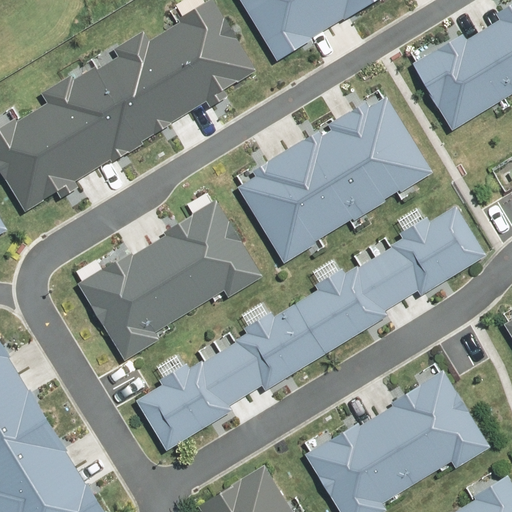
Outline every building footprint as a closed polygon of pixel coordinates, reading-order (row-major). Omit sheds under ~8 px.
[(52,105),(0,137),(0,162),(31,213),(83,182),(77,173),(206,94),(211,103),(267,68),(224,0),(155,43),(149,33),(47,96),(52,105)] [(248,0),(285,58),(378,0),(248,0)] [(457,122),(511,89),(511,1),(508,4),(511,9),(511,12),(465,40),(460,31),(418,56),(457,122)] [(280,158),(247,176),(294,260),(332,239),(328,232),(385,200),(388,207),(436,181),(389,97),(361,113),(366,122),(285,167),(280,158)] [(110,253),(77,271),(124,355),(162,334),(158,327),(215,296),(219,302),(266,276),(220,192),(192,208),(197,217),(116,262),(110,253)] [(0,233),(13,225),(0,204),(0,233)] [(143,394),(174,445),(487,259),(456,207),(433,221),(425,208),(401,223),(408,235),(347,272),(341,260),(319,273),(326,284),(276,314),(269,303),(249,315),(256,326),(188,366),(182,355),(161,368),(167,379),(143,394)] [(108,511),(0,323),(0,511),(108,511)] [(346,434),(312,455),(346,511),(383,511),(493,446),(449,373),(418,391),(425,404),(354,446),(346,434)] [(300,511),(274,468),(209,507),(211,511),(300,511)] [(511,511),(511,487),(505,475),(474,494),(481,506),(471,511),(511,511)]
